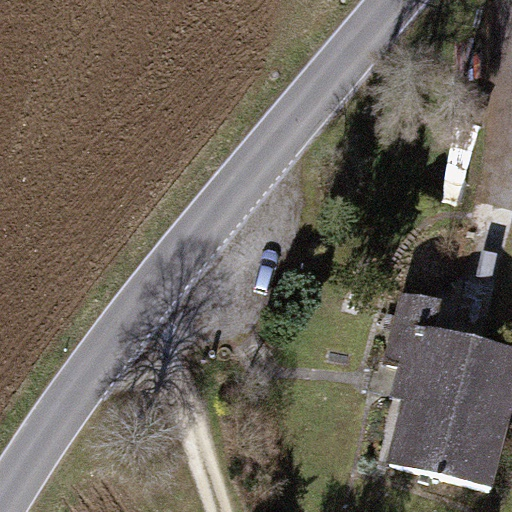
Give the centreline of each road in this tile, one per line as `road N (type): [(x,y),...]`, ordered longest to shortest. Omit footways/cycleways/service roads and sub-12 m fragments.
road 1 (tertiary): [(0,508),(127,324),(399,0)]
road 2 (track): [(224,511),(199,427),(170,367),(127,324)]
